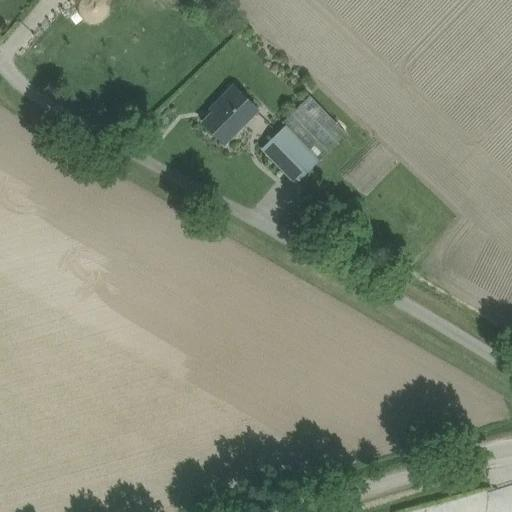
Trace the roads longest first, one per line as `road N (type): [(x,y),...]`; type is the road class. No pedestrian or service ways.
road 1 (unclassified): [(511,371),(67,116),(0,62)]
road 2 (unclassified): [(511,449),(286,511)]
